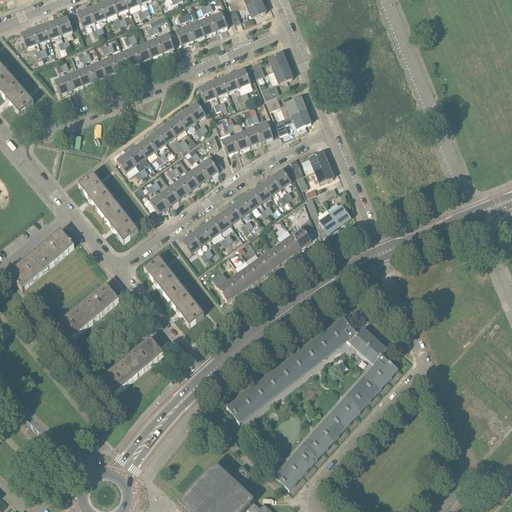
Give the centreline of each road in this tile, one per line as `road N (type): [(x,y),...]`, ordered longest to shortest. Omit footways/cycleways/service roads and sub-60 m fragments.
road 1 (residential): [(14,146),(289,30)]
road 2 (residential): [(117,269),(282,152),(329,132)]
road 3 (residential): [(473,215),(385,0)]
road 4 (tertiary): [(206,376),(379,253)]
road 5 (residential): [(320,511),(306,499),(428,365)]
road 6 (residential): [(439,511),(465,465),(428,365)]
road 7 (residential): [(206,376),(117,269)]
road 8 (tertiary): [(120,477),(206,376)]
road 9 (residential): [(379,253),(329,132)]
road 10 (tertiary): [(88,480),(0,393)]
road 11 (residential): [(428,365),(379,253)]
